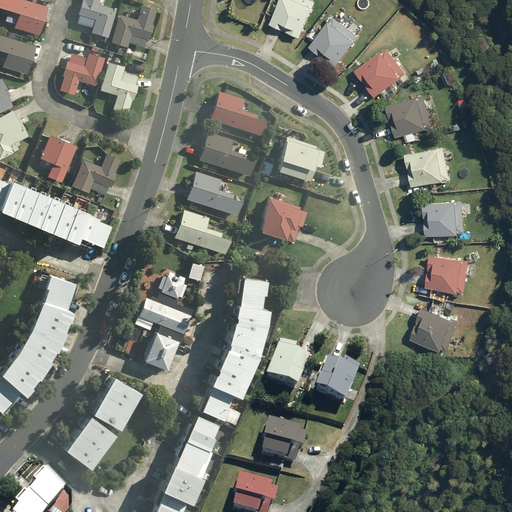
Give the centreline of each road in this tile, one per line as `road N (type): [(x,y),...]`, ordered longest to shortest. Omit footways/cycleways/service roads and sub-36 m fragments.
road 1 (residential): [(0,463),(73,371),(136,219),(184,49)]
road 2 (residential): [(348,292),(371,270),(376,239),(343,123),(245,60),(184,49)]
